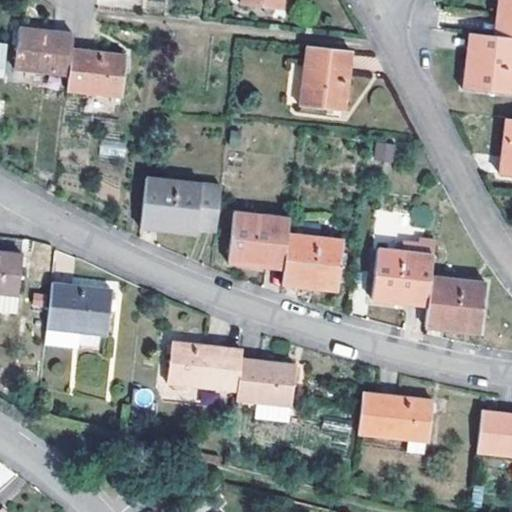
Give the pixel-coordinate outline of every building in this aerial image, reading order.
[(282,10),(283,0),(239,0),(239,5),(282,10)] [(511,37),(511,0),(496,0),(493,35),(511,37)] [(73,33),(52,31),(19,28),(14,68),(68,75),(71,48),(73,33)] [(511,37),(493,35),(468,33),(462,87),(511,92),(511,37)] [(345,109),(351,52),(305,46),(299,105),(345,109)] [(125,54),(71,48),(68,75),(67,90),(121,96),(125,54)] [(60,99),(61,90),(45,88),(44,97),(60,99)] [(511,119),(504,118),(498,173),(511,174),(511,119)] [(101,141),(100,153),(124,156),(125,143),(101,141)] [(374,160),(392,162),(395,144),(376,142),(374,160)] [(221,186),(147,176),(142,219),(173,222),(172,232),(194,235),(195,230),(215,233),(221,186)] [(288,232),(289,218),(234,212),(228,263),(283,270),(288,232)] [(141,228),(172,232),(173,222),(142,219),(141,228)] [(283,270),(282,284),(336,291),(342,239),(288,232),(283,270)] [(431,276),(433,255),(377,249),(372,299),(428,307),(431,276)] [(0,293),(17,295),(22,254),(0,251),(0,293)] [(428,307),(425,328),(481,334),(486,283),(431,276),(428,307)] [(111,290),(51,283),(46,329),(106,336),(111,290)] [(241,357),(242,349),(173,342),(168,385),(237,391),(241,357)] [(237,391),(236,400),(290,405),(294,363),(241,357),(237,391)] [(357,434),(407,439),(406,449),(421,451),(422,441),(427,441),(432,399),(362,391),(357,434)] [(511,413),(482,410),(477,452),(511,455),(511,413)] [(480,485),(473,484),(471,501),(478,502),(480,485)]
